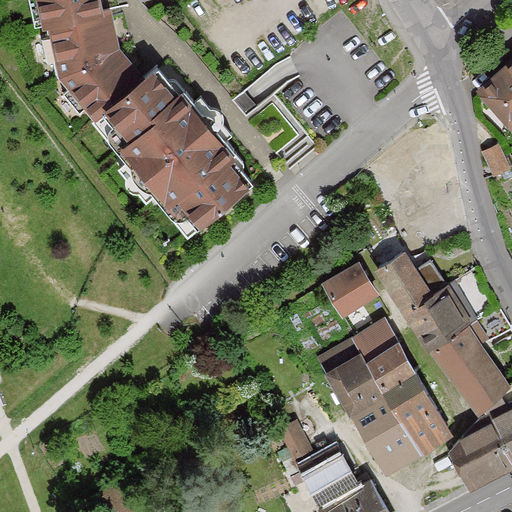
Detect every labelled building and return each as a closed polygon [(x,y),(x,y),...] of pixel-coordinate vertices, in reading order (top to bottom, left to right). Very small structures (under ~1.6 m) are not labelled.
[(42,0),(31,0),(38,26),(48,24),(42,0)] [(239,151),(228,139),(197,101),(187,89),(181,93),(160,67),(145,79),(119,49),(110,10),(103,11),(100,0),(42,0),(48,24),(51,38),(46,39),(51,64),(57,62),(60,78),(70,91),(66,94),(81,114),(86,110),(95,121),(105,113),(130,143),(121,151),(130,162),(157,195),(165,205),(175,197),(200,227),(254,182),(233,155),(239,151)] [(511,65),(484,91),(511,121),(511,65)] [(203,96),(197,101),(228,139),(235,134),(203,96)] [(95,121),(121,151),(130,143),(105,113),(95,121)] [(498,144),(486,149),(496,170),(508,166),(498,144)] [(149,201),(157,195),(130,162),(122,168),(149,201)] [(448,195),(403,199),(406,239),(452,235),(448,195)] [(190,235),(200,227),(175,197),(165,205),(190,235)] [(381,267),(382,269),(395,290),(421,333),(436,323),(424,302),(424,301),(432,296),(420,277),(403,252),(396,257),(381,267)] [(360,265),(325,286),(343,314),(378,292),(360,265)] [(436,323),(421,333),(431,349),(459,329),(466,326),(473,322),(450,284),(432,296),(424,301),(424,302),(436,323)] [(357,339),(365,353),(366,353),(370,358),(399,342),(388,323),(386,322),(359,339),(357,339)] [(473,322),(466,326),(459,329),(431,349),(441,362),(469,396),(500,374),(480,346),(479,345),(484,340),(473,322)] [(365,353),(357,339),(322,360),(352,409),(361,404),(361,402),(341,367),(365,353)] [(370,358),(387,387),(416,370),(402,346),(399,342),(370,358)] [(361,402),(387,387),(370,358),(366,353),(365,353),(341,367),(361,402)] [(416,370),(387,387),(394,399),(423,382),(416,370)] [(482,412),(510,386),(500,374),(469,396),(482,412)] [(394,399),(420,443),(425,452),(428,450),(425,445),(450,427),(423,382),(394,399)] [(491,424),(501,438),(511,452),(511,384),(510,386),(482,412),(485,415),(491,424)] [(361,404),(352,409),(384,463),(420,443),(394,399),(387,387),(361,402),(361,404)] [(466,432),(477,451),(501,438),(491,424),(485,415),(466,432)] [(308,449),(296,424),(281,431),(294,456),(308,449)] [(477,451),(466,432),(453,443),(462,459),(477,451)] [(477,451),(462,459),(468,469),(475,483),(511,462),(511,452),(501,438),(477,451)] [(300,467),(303,472),(319,500),(355,479),(337,446),(300,467)] [(303,472),(300,467),(294,457),(285,462),(294,477),(303,472)] [(143,511),(125,479),(110,488),(123,511),(143,511)] [(389,511),(372,483),(371,483),(324,509),(326,511),(389,511)] [(123,511),(110,488),(89,499),(95,511),(123,511)]
